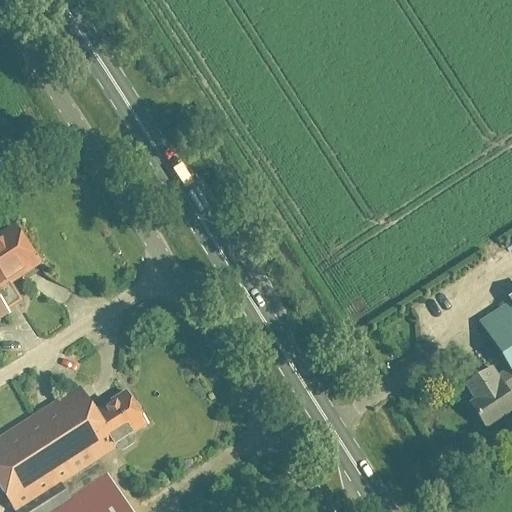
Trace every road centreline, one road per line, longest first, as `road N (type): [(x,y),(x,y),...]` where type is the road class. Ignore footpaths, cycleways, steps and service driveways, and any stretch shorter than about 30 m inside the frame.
road 1 (primary): [(384,511),(54,0)]
road 2 (unclassified): [(324,511),(0,11)]
road 3 (unknown): [(279,441),(317,408),(453,335)]
